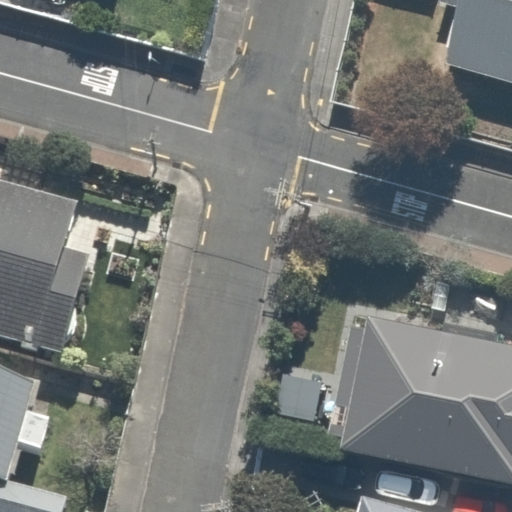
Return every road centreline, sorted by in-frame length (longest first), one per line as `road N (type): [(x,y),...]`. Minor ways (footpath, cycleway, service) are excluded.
road 1 (residential): [(194,511),(180,458),(257,144)]
road 2 (residential): [(0,74),(257,144)]
road 3 (residential): [(257,144),(511,215)]
road 4 (residential): [(257,144),(289,0)]
